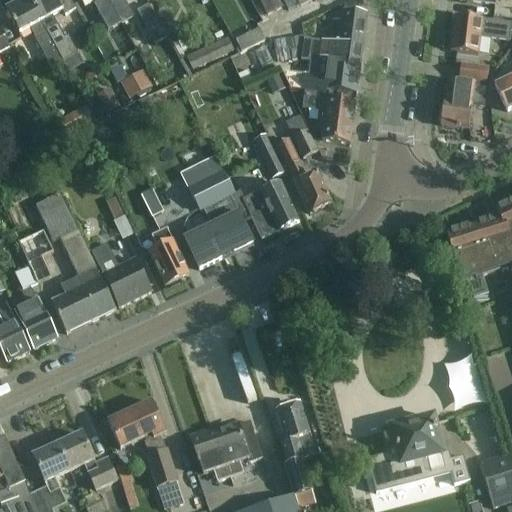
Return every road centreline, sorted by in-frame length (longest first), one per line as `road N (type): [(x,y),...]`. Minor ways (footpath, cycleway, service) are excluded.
road 1 (tertiary): [(0,400),(328,249),(359,227),(390,185)]
road 2 (tertiary): [(390,185),(412,0)]
road 3 (residential): [(390,185),(458,184),(511,159)]
